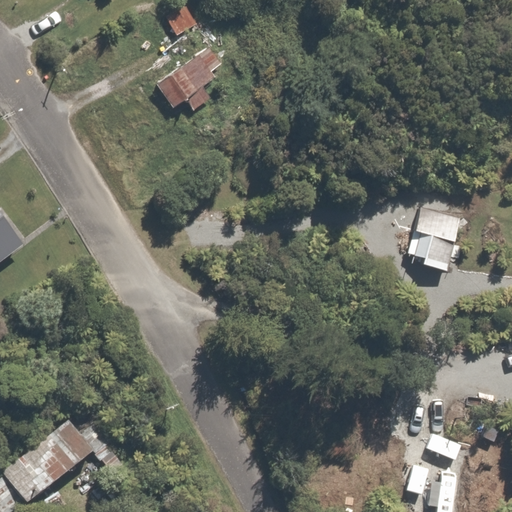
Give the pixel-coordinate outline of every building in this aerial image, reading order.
[(193,0),(190,0),(167,11),(190,59),(156,75),(171,106),(187,99),(195,117),(218,106),(210,87),(230,78),(193,0)] [(468,218),(420,203),(412,228),(419,230),(412,252),(420,255),(418,262),(450,273),(468,218)] [(0,260),(23,245),(0,211),(0,260)] [(0,456),(0,459),(22,491),(94,442),(71,408),(0,456)] [(461,501),(465,460),(443,458),(440,499),(461,501)]
